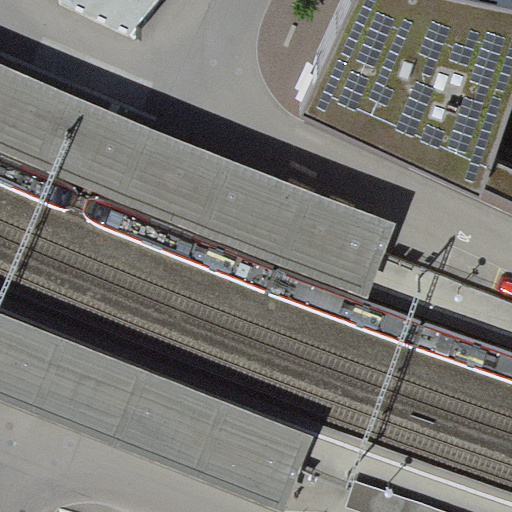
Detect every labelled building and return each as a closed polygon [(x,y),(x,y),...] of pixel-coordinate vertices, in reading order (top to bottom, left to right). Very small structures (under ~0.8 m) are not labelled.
[(511,0),(345,0),(336,22),(299,103),(472,185),(484,157),(511,75),(511,0)] [(0,60),(0,146),(38,163),(368,294),(383,251),(395,220),(276,174),(152,125),(0,60)] [(511,168),(484,157),(472,185),(511,201),(511,168)] [(0,399),(283,511),(284,511),(303,468),(311,437),(3,312),(0,310),(0,399)] [(446,511),(355,480),(346,506),(364,511),(446,511)]
